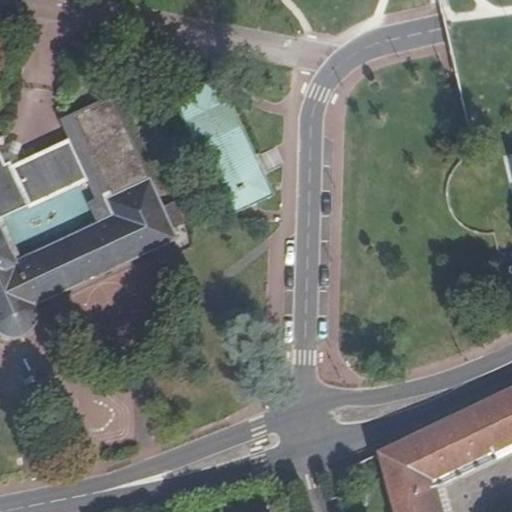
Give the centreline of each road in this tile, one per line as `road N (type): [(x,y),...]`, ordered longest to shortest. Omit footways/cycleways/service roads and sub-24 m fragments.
road 1 (residential): [(7,511),(102,492),(309,424)]
road 2 (residential): [(309,424),(511,353)]
